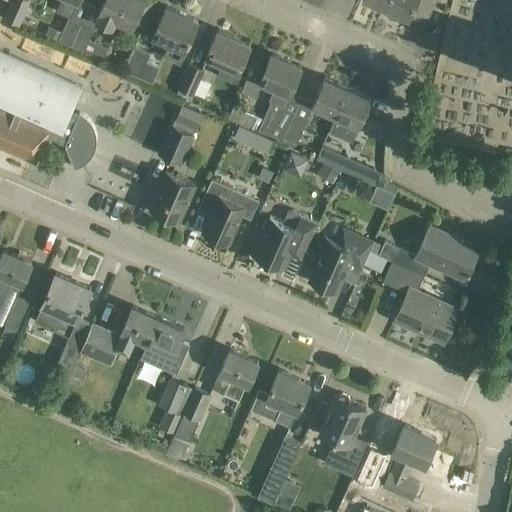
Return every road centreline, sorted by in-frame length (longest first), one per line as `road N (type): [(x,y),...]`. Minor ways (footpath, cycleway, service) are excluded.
road 1 (residential): [(505,407),(466,397),(0,191)]
road 2 (residential): [(509,207),(410,169),(405,82),(390,60),(254,0)]
